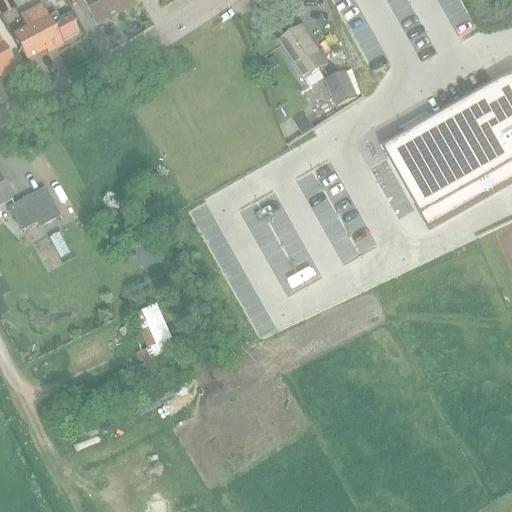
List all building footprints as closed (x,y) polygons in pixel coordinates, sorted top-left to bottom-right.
[(0,0),(0,15),(15,7),(10,0),(0,0)] [(82,0),(95,24),(132,4),(129,0),(82,0)] [(75,27),(76,26),(75,24),(73,25),(68,14),(59,19),(55,12),(47,16),(41,4),(19,16),(25,28),(11,36),(25,61),(78,33),(75,27)] [(279,42),(296,69),(297,68),(305,78),(322,67),(315,56),(318,54),(301,28),(279,42)] [(0,74),(15,67),(0,39),(0,74)] [(511,71),(380,147),(428,232),(511,184),(511,71)] [(345,74),(330,81),(341,107),(357,100),(345,74)] [(305,115),(295,122),(302,134),(306,131),(313,127),(305,115)] [(0,204),(10,199),(0,180),(0,204)] [(44,188),(8,208),(21,231),(36,223),(38,228),(59,217),(44,188)] [(156,237),(133,247),(142,269),(165,259),(156,237)] [(0,298),(9,294),(0,278),(0,298)]
